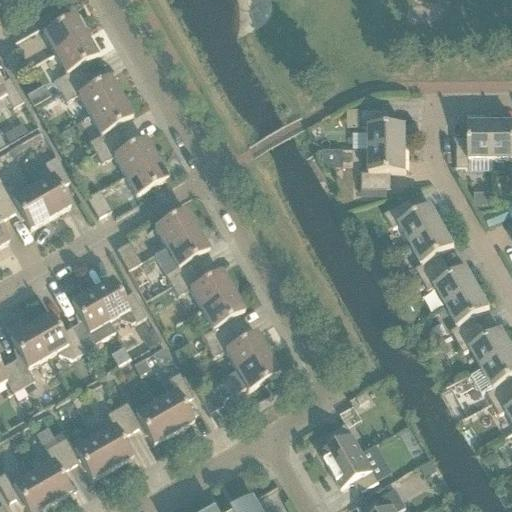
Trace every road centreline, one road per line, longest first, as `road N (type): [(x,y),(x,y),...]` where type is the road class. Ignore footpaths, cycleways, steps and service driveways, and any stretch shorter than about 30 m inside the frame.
road 1 (residential): [(207,182),(330,402),(271,439)]
road 2 (residential): [(511,102),(435,104),(435,168),(511,299)]
road 3 (residential): [(0,298),(207,182)]
road 4 (residential): [(106,0),(207,182)]
road 5 (residential): [(271,439),(144,511)]
